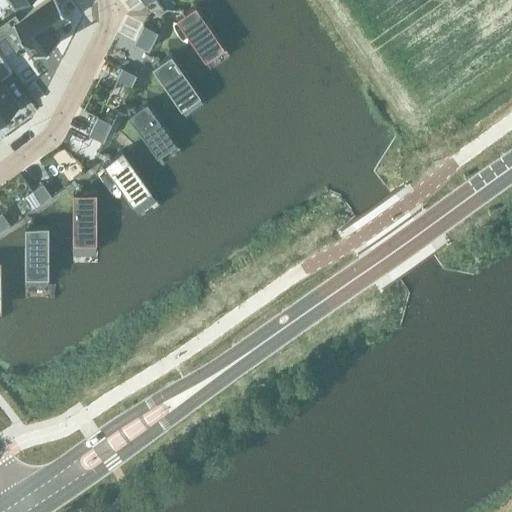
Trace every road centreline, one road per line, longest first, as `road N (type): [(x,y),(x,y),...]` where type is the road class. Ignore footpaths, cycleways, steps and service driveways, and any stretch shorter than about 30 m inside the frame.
road 1 (primary): [(229,366),(511,167)]
road 2 (primary): [(229,366),(216,365),(153,401),(20,490)]
road 3 (primary): [(38,511),(226,378),(229,366)]
road 4 (residential): [(106,0),(114,12),(54,134),(0,174)]
